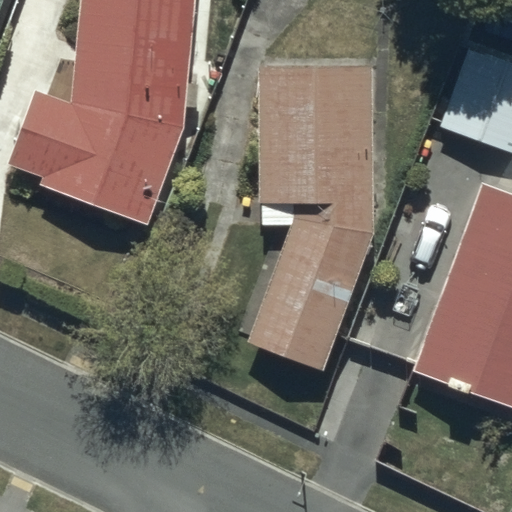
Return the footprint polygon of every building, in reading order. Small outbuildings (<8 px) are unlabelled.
[(0,0),(0,29),(10,0),(0,0)] [(83,0),(74,103),(36,89),(9,165),(47,179),(43,189),(152,228),(188,128),(199,0),(83,0)] [(511,67),(469,51),(441,129),(511,154),(511,67)] [(301,207),(251,351),(327,377),(376,237),(376,74),(263,74),(263,208),(295,208),(301,207)] [(511,198),(484,188),(413,374),(511,411),(511,198)]
